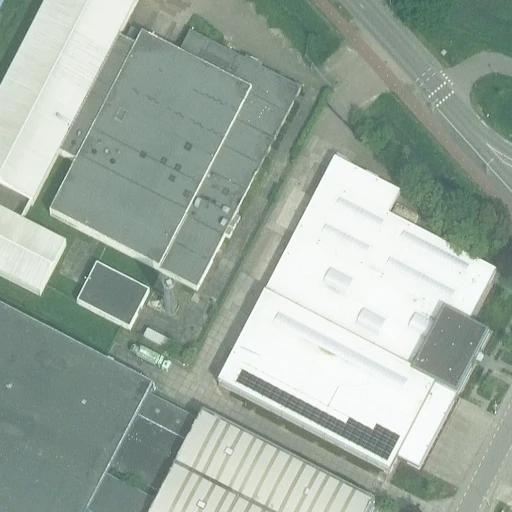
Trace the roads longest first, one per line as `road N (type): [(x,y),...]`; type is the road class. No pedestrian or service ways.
road 1 (unknown): [(242,0),(306,66),(314,99),(213,333),(204,379),(221,404),(436,511)]
road 2 (secondary): [(438,94),(356,0)]
